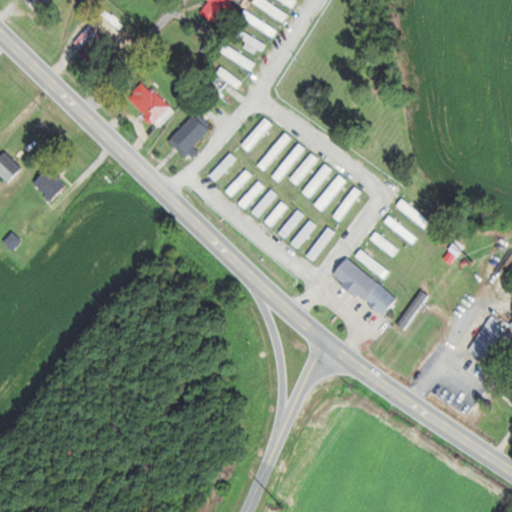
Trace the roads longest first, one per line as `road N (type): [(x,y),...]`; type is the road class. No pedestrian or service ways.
road 1 (primary): [(0,32),(299,318),(511,471)]
road 2 (residential): [(258,96),(387,194),(299,318)]
road 3 (residential): [(170,192),(258,96),(316,0)]
road 4 (residential): [(257,511),(331,345)]
